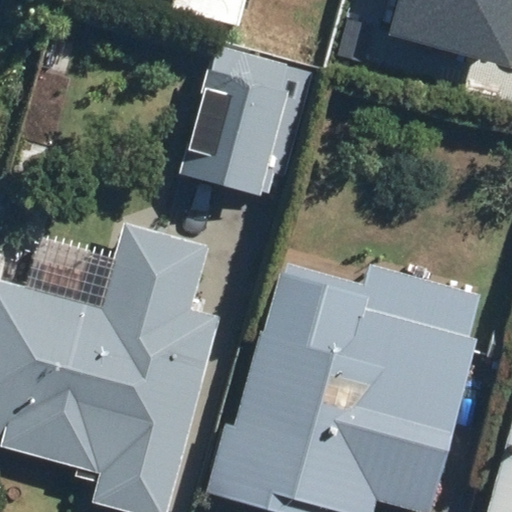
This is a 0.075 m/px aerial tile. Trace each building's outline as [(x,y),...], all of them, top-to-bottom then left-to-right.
[(171,0),(171,2),(244,23),(250,0),(171,0)] [(511,0),(421,0),(415,31),(481,53),(491,24),(511,27),(511,0)] [(310,76),(213,47),(196,160),(282,185),(310,76)] [(160,511),(235,255),(123,223),(101,299),(0,269),(0,435),(115,469),(112,501),(151,511),(160,511)] [(419,511),(478,310),(272,256),(219,487),(309,511),(419,511)] [(511,511),(511,461),(498,511),(511,511)]
